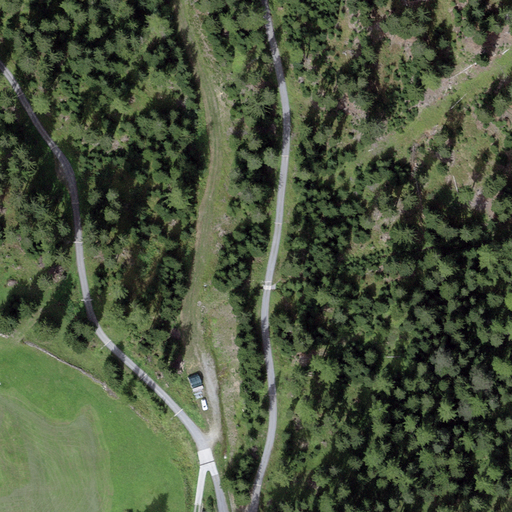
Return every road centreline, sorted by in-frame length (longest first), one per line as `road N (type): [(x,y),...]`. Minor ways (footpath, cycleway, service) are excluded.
road 1 (track): [(263,0),(285,105),(286,156),(264,313),(272,410),(254,511)]
road 2 (track): [(204,446),(101,336),(85,297),(73,196),(60,159),(0,65)]
